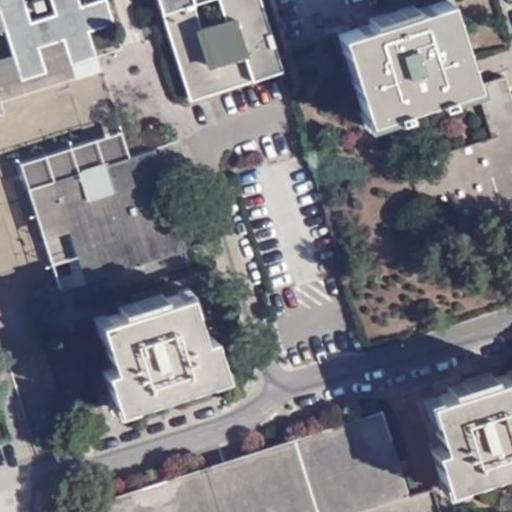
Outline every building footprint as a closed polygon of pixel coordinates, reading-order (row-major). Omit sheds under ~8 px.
[(97,0),(79,6),(77,0),(0,0),(0,85),(44,72),(37,48),(62,40),(69,64),(95,56),(87,32),(111,24),(103,0),(97,0)] [(158,0),(189,100),(280,71),(281,70),(258,0),(158,0)] [(447,0),(414,10),(369,24),(337,34),(361,112),(399,100),(402,108),(435,97),(433,89),(470,77),(447,0)] [(369,24),(414,10),(411,4),(370,18),(367,18),(369,24)] [(511,209),(511,104),(503,76),(478,84),(496,141),(412,167),(424,206),(412,209),(415,221),(427,217),(432,234),(444,231),(446,239),(456,235),(454,227),(511,209)] [(473,76),(470,77),(433,89),(435,97),(438,104),(477,91),(475,85),(473,76)] [(18,160),(0,100),(0,356),(29,348),(39,345),(63,309),(57,288),(50,263),(18,160)] [(399,100),(361,112),(358,114),(363,128),(404,114),(402,108),(399,100)] [(76,256),(60,205),(159,175),(151,149),(125,157),(117,130),(18,160),(50,263),(76,256)] [(60,205),(76,256),(83,280),(182,251),(159,175),(60,205)] [(511,272),(511,220),(511,219),(446,239),(461,288),(511,272)] [(175,292),(176,295),(181,312),(191,309),(193,309),(187,288),(175,292)] [(115,308),(116,313),(162,299),(159,294),(115,308)] [(100,370),(110,401),(128,395),(131,403),(205,381),(202,372),(219,366),(209,334),(200,337),(191,309),(181,312),(176,295),(162,299),(116,313),(103,317),(108,334),(100,337),(109,367),(100,370)] [(98,337),(100,337),(108,334),(103,317),(102,315),(92,319),(98,337)] [(205,381),(206,383),(225,376),(222,365),(219,366),(202,372),(205,381)] [(509,392),(511,390),(511,369),(503,371),(504,376),(509,392)] [(445,389),(447,394),(491,380),(489,374),(445,389)] [(458,484),(511,466),(511,390),(509,392),(504,376),(491,380),(447,394),(432,399),(437,415),(429,418),(437,448),(429,450),(439,481),(455,476),(458,484)] [(128,395),(110,401),(107,401),(110,412),(132,406),(131,403),(128,395)] [(425,419),(429,418),(437,415),(432,399),(431,396),(419,399),(425,419)] [(437,511),(430,489),(407,496),(381,414),(105,502),(107,511),(437,511)] [(459,487),(458,484),(455,476),(439,481),(435,482),(438,493),(459,487)]
